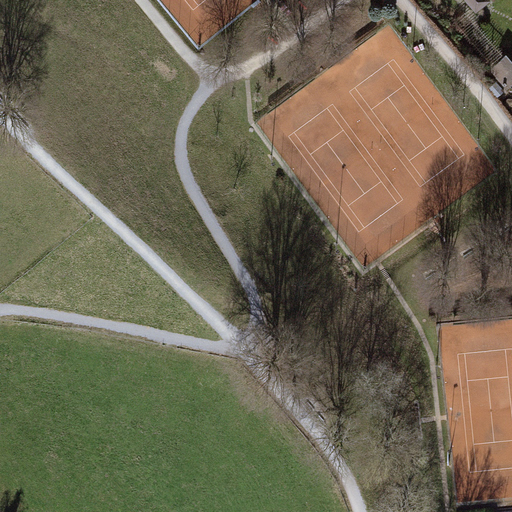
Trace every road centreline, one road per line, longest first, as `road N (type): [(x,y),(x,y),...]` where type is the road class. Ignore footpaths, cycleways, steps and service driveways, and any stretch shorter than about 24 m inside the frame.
road 1 (track): [(220,75),(181,118),(175,147),(181,177),(262,326),(238,346),(0,307)]
road 2 (track): [(238,346),(0,114)]
road 3 (track): [(238,346),(337,458),(359,511)]
road 4 (track): [(511,137),(403,0)]
road 5 (track): [(342,0),(247,69),(220,75)]
